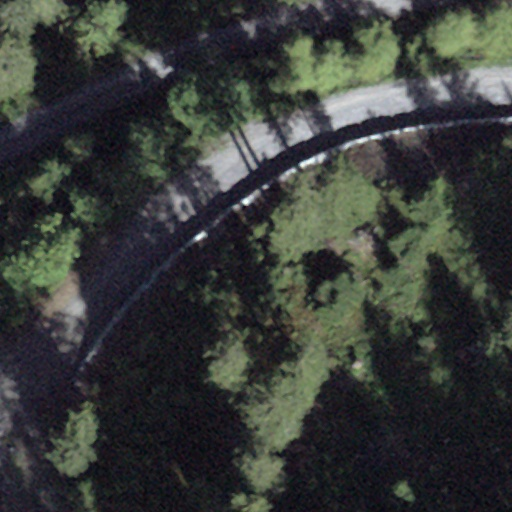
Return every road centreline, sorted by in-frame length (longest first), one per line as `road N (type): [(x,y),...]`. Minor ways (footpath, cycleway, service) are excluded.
road 1 (track): [(0,383),(174,206),(257,149),(360,106),(511,91)]
road 2 (track): [(376,0),(171,59),(0,145)]
